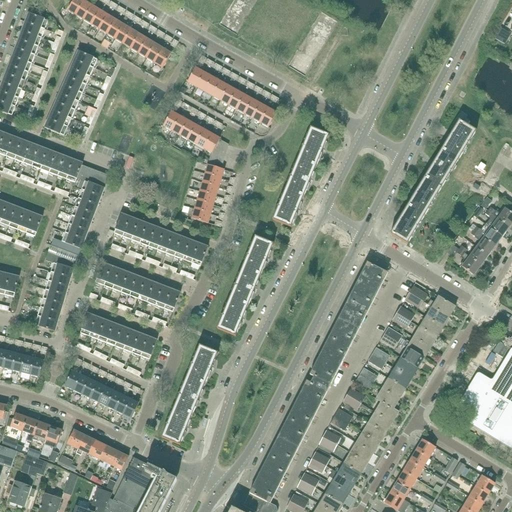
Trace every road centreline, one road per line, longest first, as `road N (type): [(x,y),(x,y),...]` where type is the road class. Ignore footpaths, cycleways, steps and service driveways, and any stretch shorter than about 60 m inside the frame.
road 1 (residential): [(136,444),(222,245),(253,149),(278,134),(299,97)]
road 2 (residential): [(0,329),(62,346),(117,178),(114,168),(0,121)]
road 3 (secondary): [(318,215),(204,476)]
road 4 (secondary): [(222,484),(244,462),(364,240)]
road 5 (residential): [(299,97),(131,0)]
road 6 (secondary): [(401,156),(483,0)]
road 7 (secondary): [(429,0),(363,132)]
road 8 (residential): [(136,444),(0,391)]
road 9 (residential): [(480,307),(364,240)]
road 10 (residential): [(413,421),(480,307)]
